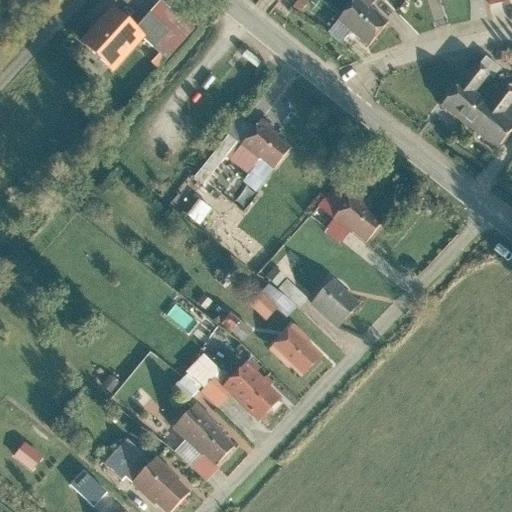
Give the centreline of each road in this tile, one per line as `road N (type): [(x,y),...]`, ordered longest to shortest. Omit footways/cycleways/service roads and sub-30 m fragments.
road 1 (residential): [(490,213),(209,511)]
road 2 (tertiary): [(348,100),(490,213)]
road 3 (residential): [(348,100),(400,59),(511,36)]
road 4 (tertiary): [(226,0),(348,100)]
